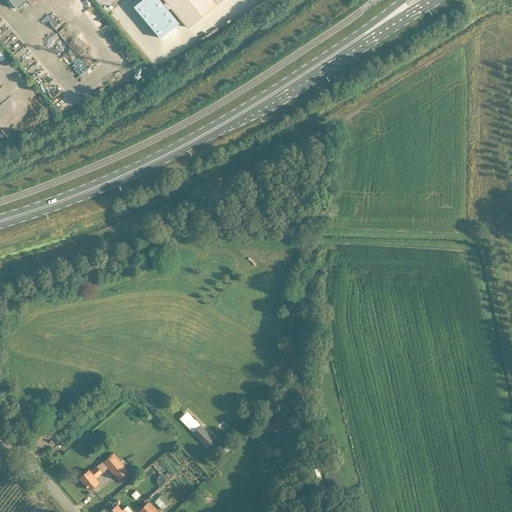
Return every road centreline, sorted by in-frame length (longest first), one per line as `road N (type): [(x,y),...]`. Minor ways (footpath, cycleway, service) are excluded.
road 1 (primary): [(364,33),(195,139),(119,178),(0,221)]
road 2 (unknown): [(14,25),(69,94),(91,90),(111,69),(69,0)]
